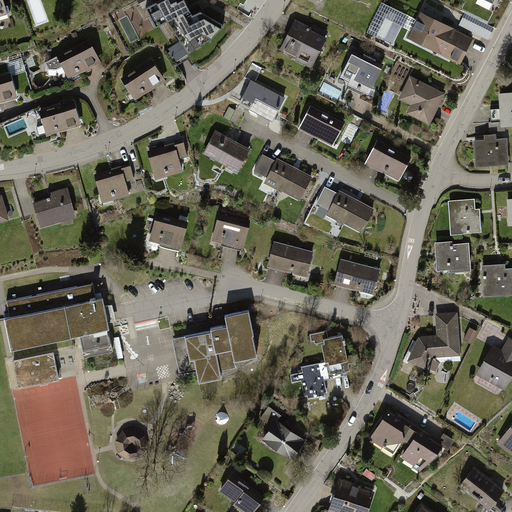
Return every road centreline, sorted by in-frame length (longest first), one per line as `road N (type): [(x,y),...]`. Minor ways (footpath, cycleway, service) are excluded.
road 1 (residential): [(0,169),(90,149),(137,127),(232,55),(275,0)]
road 2 (residential): [(398,326),(362,416),(296,511)]
road 3 (residential): [(511,27),(437,172)]
road 4 (residential): [(437,172),(398,326)]
road 5 (residential): [(246,287),(398,326)]
road 6 (unknown): [(111,139),(90,99),(59,99),(4,122)]
